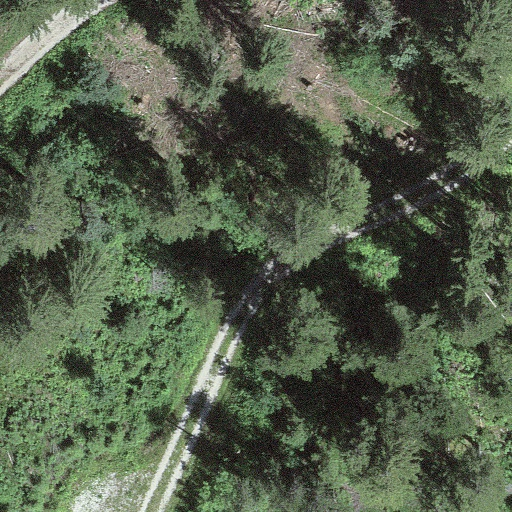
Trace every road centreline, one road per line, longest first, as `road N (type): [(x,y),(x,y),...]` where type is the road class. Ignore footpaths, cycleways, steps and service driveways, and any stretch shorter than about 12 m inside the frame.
road 1 (track): [(143,511),(261,279),(319,238),(448,187),(511,137)]
road 2 (track): [(0,78),(94,0)]
